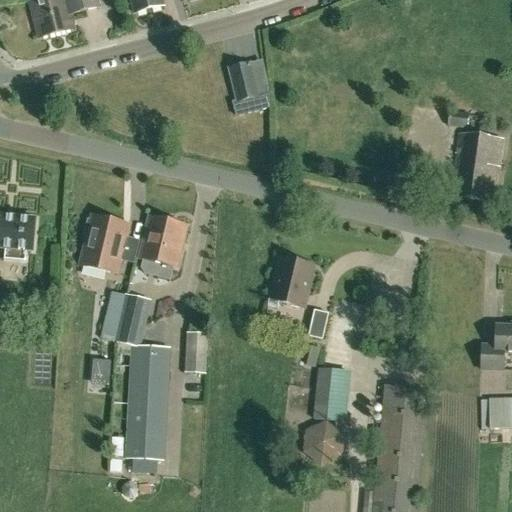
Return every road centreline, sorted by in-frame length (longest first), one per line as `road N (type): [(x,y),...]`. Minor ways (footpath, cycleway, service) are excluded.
road 1 (unclassified): [(511,252),(0,127)]
road 2 (residential): [(0,77),(302,0)]
